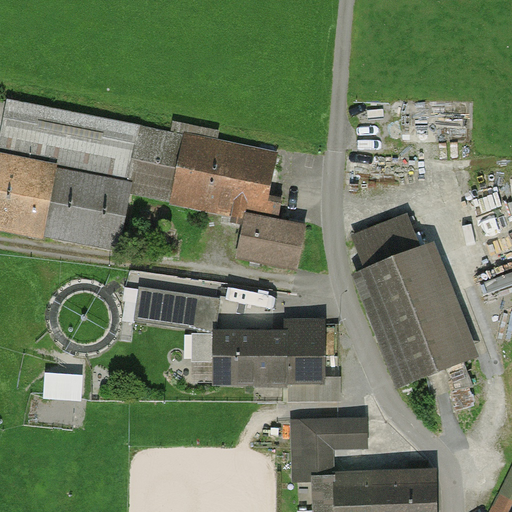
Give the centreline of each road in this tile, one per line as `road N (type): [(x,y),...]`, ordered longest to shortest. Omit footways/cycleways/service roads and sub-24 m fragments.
road 1 (residential): [(454,511),(448,470),(386,392),(342,281),(335,152)]
road 2 (track): [(335,152),(349,0)]
